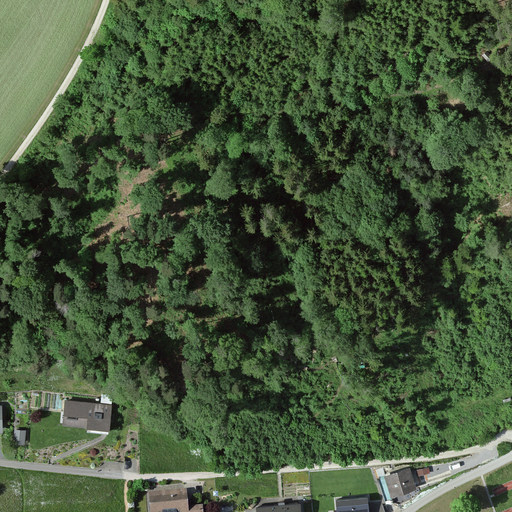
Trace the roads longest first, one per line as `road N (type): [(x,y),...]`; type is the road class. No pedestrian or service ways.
road 1 (track): [(511,436),(394,460),(124,477)]
road 2 (track): [(342,0),(330,109),(254,166),(219,218),(171,254)]
road 3 (track): [(0,184),(57,102),(105,0)]
road 4 (track): [(334,102),(426,89),(492,65)]
road 5 (residential): [(0,464),(124,477)]
